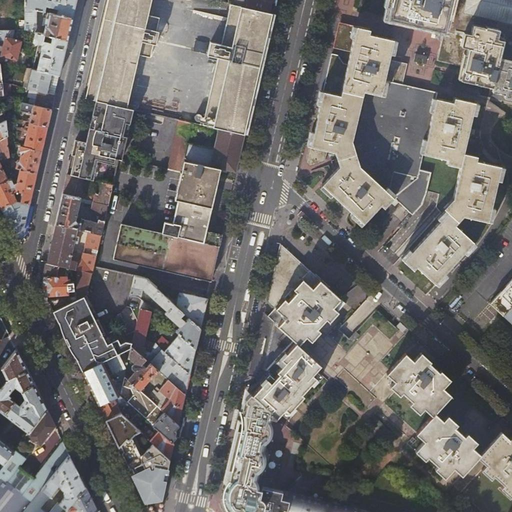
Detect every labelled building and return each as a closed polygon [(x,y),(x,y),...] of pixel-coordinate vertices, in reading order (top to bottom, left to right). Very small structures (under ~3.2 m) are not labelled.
[(24,0),(25,7),(37,10),(46,12),(47,6),(59,9),(57,14),(73,18),(77,0),(51,0),(52,0),(49,0),(24,0)] [(145,0),(107,0),(105,14),(85,99),(96,101),(120,107),(127,108),(140,55),(150,57),(154,44),(157,45),(160,31),(157,30),(160,17),(149,14),(150,9),(150,6),(149,4),(148,2),(145,0)] [(256,0),(257,0),(254,0),(229,0),(230,3),(232,3),(273,12),(275,0),(256,0)] [(444,30),(437,60),(463,66),(461,78),(493,86),(499,57),(511,59),(511,0),(391,0),(388,16),(444,30)] [(269,28),(270,23),(273,12),(232,3),(230,3),(224,31),(255,38),(258,38),(261,37),(264,35),(267,31),(269,28)] [(38,33),(37,10),(25,7),(25,9),(25,13),(24,30),(35,32),(38,33)] [(47,26),(45,35),(68,40),(71,26),(73,18),(57,14),(50,13),(49,19),(47,18),(46,26),(47,26)] [(463,167),(456,198),(445,209),(449,213),(405,262),(415,270),(417,268),(435,284),(474,242),(455,225),(464,216),(487,222),(499,166),(475,161),(476,155),(463,153),(473,102),(452,98),(452,102),(436,98),(437,92),(401,85),(406,62),(387,58),(392,38),(368,32),(369,27),(342,20),(337,45),(352,49),(349,61),(344,60),(337,54),(332,52),(306,161),(308,166),(324,161),(327,149),(335,151),(340,166),(322,185),(363,224),(381,204),(384,207),(375,217),(383,224),(396,209),(393,206),(398,201),(394,197),(419,178),(424,154),(450,159),(449,164),(463,167)] [(7,38),(10,30),(0,29),(0,40),(4,41),(0,56),(0,55),(0,61),(15,65),(16,61),(18,61),(22,41),(7,38)] [(42,49),(37,70),(52,74),(60,75),(68,40),(45,35),(38,33),(35,32),(32,42),(42,44),(41,49),(42,49)] [(218,58),(203,125),(218,129),(219,129),(230,131),(245,134),(260,66),(260,64),(259,59),(258,55),(256,53),(254,52),(252,51),(210,41),(207,55),(218,58)] [(511,59),(499,57),(493,86),(492,88),(511,92),(511,59)] [(32,69),(27,88),(30,89),(35,90),(48,93),(52,74),(37,70),(33,69),(32,69)] [(33,102),(32,105),(52,110),(54,97),(55,95),(48,93),(35,90),(30,89),(28,97),(36,99),(36,103),(33,102)] [(30,119),(29,123),(31,123),(48,127),(52,110),(32,105),(28,104),(17,101),(15,109),(27,112),(26,115),(31,115),(30,119)] [(96,101),(92,116),(97,117),(94,130),(104,133),(104,131),(113,133),(113,134),(123,137),(125,124),(127,125),(130,109),(127,108),(120,107),(96,101)] [(91,120),(89,129),(94,130),(97,117),(92,116),(91,120)] [(179,120),(173,147),(186,150),(188,141),(188,140),(191,129),(192,123),(179,120)] [(29,123),(24,147),(42,151),(47,130),(48,127),(31,123),(29,123)] [(203,125),(192,123),(191,129),(188,140),(188,141),(186,150),(184,161),(188,162),(203,165),(236,172),(245,134),(230,131),(219,129),(218,129),(203,125)] [(89,129),(86,143),(88,143),(89,139),(101,143),(101,142),(125,148),(127,138),(123,137),(113,134),(113,133),(104,131),(104,133),(94,130),(89,129)] [(0,157),(0,161),(11,156),(9,143),(8,136),(0,139),(0,151),(3,157),(1,158),(0,157)] [(75,157),(71,175),(94,180),(102,182),(113,184),(115,173),(119,158),(122,158),(125,148),(101,142),(101,143),(89,139),(88,143),(86,143),(79,141),(75,157)] [(17,162),(16,168),(37,173),(40,161),(42,151),(24,147),(21,146),(20,151),(21,154),(19,162),(17,162)] [(173,147),(169,169),(182,171),(184,161),(186,150),(173,147)] [(199,184),(203,165),(188,162),(173,223),(165,221),(163,233),(121,224),(113,259),(211,281),(222,234),(207,231),(216,187),(199,184)] [(13,183),(11,179),(7,180),(0,183),(0,201),(16,234),(23,233),(37,173),(16,168),(12,167),(13,172),(19,173),(17,182),(15,183),(13,183)] [(96,181),(101,183),(102,182),(94,180),(71,175),(67,174),(63,194),(81,199),(88,201),(90,196),(86,195),(88,183),(95,185),(96,181)] [(96,193),(94,202),(108,206),(113,185),(113,184),(102,182),(101,183),(99,194),(96,193)] [(81,199),(63,194),(56,224),(75,228),(78,228),(92,232),(101,234),(105,220),(108,206),(94,202),(88,201),(81,199)] [(71,255),(78,228),(75,228),(56,224),(49,254),(47,263),(70,268),(78,270),(92,273),(95,263),(85,260),(81,259),(76,262),(70,261),(71,258),(73,259),(74,256),(71,255)] [(92,232),(85,260),(95,263),(101,236),(101,234),(92,232)] [(286,317),(278,326),(296,343),(304,334),(312,341),(321,332),(316,326),(325,317),(330,322),(339,312),(334,307),(341,298),(285,247),(271,303),(275,307),(286,317)] [(71,276),(70,268),(47,263),(44,277),(42,283),(43,290),(46,296),(68,295),(68,291),(74,291),(74,282),(70,282),(70,279),(67,279),(67,276),(71,276)] [(63,298),(67,305),(71,302),(84,296),(86,295),(93,274),(92,273),(78,270),(78,296),(70,297),(63,298)] [(177,323),(173,327),(177,331),(182,335),(195,347),(200,328),(193,322),(176,307),(156,288),(150,282),(145,278),(134,276),(130,295),(137,296),(139,287),(142,288),(167,310),(165,312),(177,323)] [(152,280),(150,282),(156,288),(161,282),(158,281),(152,280)] [(511,280),(490,305),(503,316),(511,324),(511,280)] [(179,292),(176,307),(193,322),(200,328),(205,303),(206,299),(179,292)] [(80,348),(73,352),(73,353),(74,353),(104,338),(84,296),(71,302),(67,305),(53,311),(67,338),(74,335),(80,348)] [(151,313),(153,308),(143,299),(140,309),(151,313)] [(286,317),(275,307),(268,316),(278,326),(286,317)] [(151,313),(140,309),(137,322),(132,342),(131,347),(146,360),(150,363),(158,371),(159,371),(168,379),(185,394),(195,347),(182,335),(177,331),(175,333),(178,336),(170,344),(162,336),(155,344),(145,340),(151,313)] [(316,371),(321,365),(296,343),(278,326),(268,316),(264,333),(260,329),(249,374),(260,384),(286,407),(293,414),(297,409),(295,406),(304,396),(302,394),(311,384),(314,386),(323,376),(316,371)] [(352,345),(359,338),(355,334),(348,341),(352,345)] [(107,344),(104,338),(74,353),(83,372),(103,362),(107,361),(130,349),(131,347),(132,342),(125,341),(120,344),(117,339),(107,344)] [(136,371),(128,379),(140,390),(151,379),(159,371),(158,371),(150,363),(146,367),(142,364),(146,360),(131,347),(130,349),(128,357),(136,364),(134,366),(134,367),(135,369),(136,371)] [(0,409),(5,413),(12,404),(15,400),(10,396),(11,395),(8,393),(14,385),(21,390),(17,396),(17,397),(25,388),(35,384),(17,348),(1,367),(7,379),(1,387),(0,386),(0,409)] [(112,381),(103,362),(83,372),(89,385),(99,404),(114,397),(120,394),(122,384),(124,375),(128,357),(130,349),(107,361),(115,379),(114,380),(112,381)] [(414,360),(406,352),(404,354),(387,373),(395,380),(390,386),(400,394),(402,391),(412,400),(409,404),(419,413),(424,407),(432,415),(416,433),(424,440),(415,450),(425,459),(428,456),(438,465),(434,468),(445,477),(449,472),(457,479),(473,461),(482,469),(477,475),(487,484),(490,480),(499,489),(496,493),(506,502),(511,497),(511,511),(511,436),(509,439),(501,431),(480,454),(472,447),(477,441),(468,432),(464,436),(454,427),(458,423),(448,414),(443,419),(435,412),(451,394),(443,387),(451,378),(441,369),(439,371),(429,361),(431,360),(422,351),(414,360)] [(288,419),(293,414),(286,407),(260,384),(249,374),(248,379),(248,380),(252,381),(258,386),(251,393),(278,417),(282,413),(288,419)] [(161,408),(140,390),(128,379),(124,375),(122,384),(133,394),(127,401),(139,411),(140,412),(142,414),(144,416),(159,430),(173,443),(178,424),(161,408)] [(164,405),(161,408),(178,424),(185,394),(168,379),(159,389),(160,391),(158,394),(154,390),(151,394),(161,403),(162,403),(164,405)] [(5,413),(29,432),(47,409),(35,384),(25,388),(17,397),(20,403),(19,404),(15,400),(12,404),(5,413)] [(277,419),(278,417),(251,393),(250,394),(277,419)] [(276,420),(277,419),(250,394),(246,398),(244,402),(246,403),(269,416),(276,420)] [(121,413),(114,397),(99,404),(103,414),(106,419),(121,413)] [(265,435),(269,416),(246,403),(241,422),(265,435)] [(41,446),(56,427),(50,414),(47,409),(29,432),(25,437),(27,439),(29,437),(41,446)] [(135,426),(144,416),(142,414),(140,412),(139,411),(130,421),(135,426)] [(124,421),(128,419),(121,413),(106,419),(118,445),(131,438),(142,432),(141,431),(140,430),(133,433),(128,422),(125,424),(124,421)] [(262,448),(265,435),(241,422),(238,437),(228,478),(232,479),(230,480),(227,484),(226,487),(225,491),(224,496),(225,499),(226,504),(228,506),(230,510),(232,511),(236,511),(237,510),(242,511),(277,511),(281,498),(282,493),(283,490),(274,488),(275,481),(255,476),(256,470),(261,467),(263,464),(264,459),(265,456),(264,452),(262,448)] [(146,426),(141,431),(142,432),(153,443),(170,458),(173,443),(159,430),(156,433),(155,431),(154,433),(146,426)] [(131,438),(118,445),(144,499),(161,499),(170,458),(153,443),(142,451),(138,453),(131,438)] [(0,459),(5,463),(8,459),(15,450),(0,439),(0,459)] [(30,451),(20,443),(15,450),(8,459),(5,463),(0,469),(0,511),(22,511),(27,506),(50,477),(69,453),(64,442),(35,477),(23,494),(7,481),(18,467),(19,466),(30,451)] [(85,486),(69,453),(50,477),(27,506),(22,511),(64,511),(75,499),(85,486)] [(23,494),(35,477),(19,466),(18,467),(7,481),(23,494)] [(96,511),(98,510),(85,486),(75,499),(64,511),(96,511)] [(288,490),(286,489),(285,490),(283,490),(282,493),(281,498),(289,500),(285,511),(286,511),(291,495),(288,490)] [(301,493),(295,496),(291,511),(378,511),(377,511),(376,511),(370,511),(370,510),(301,493)] [(285,511),(289,500),(281,498),(277,511),(285,511)]
